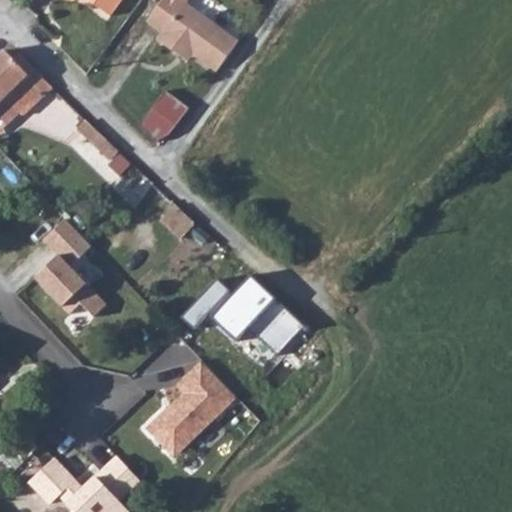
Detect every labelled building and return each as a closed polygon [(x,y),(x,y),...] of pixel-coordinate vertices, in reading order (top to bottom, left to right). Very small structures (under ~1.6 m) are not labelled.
[(71,0),(73,1),(73,0),(85,0),(109,17),(121,0),(71,0)] [(176,54),(182,47),(193,56),(216,73),(238,45),(178,0),(164,0),(147,22),(164,35),(159,41),(176,54)] [(176,54),(187,63),(193,56),(182,47),(176,54)] [(0,53),(0,101),(5,98),(18,112),(22,116),(51,88),(19,53),(13,60),(3,51),(0,53)] [(0,101),(0,129),(18,112),(5,98),(0,101)] [(78,130),(87,139),(97,130),(87,120),(85,123),(78,130)] [(87,139),(99,150),(108,140),(97,130),(87,139)] [(99,150),(108,159),(119,150),(108,140),(99,150)] [(65,219),(41,240),(57,256),(48,265),(51,268),(46,273),(43,269),(34,278),(68,315),(80,304),(92,317),(105,305),(69,267),(91,246),(65,219)] [(218,282),(182,321),(193,332),(206,320),(236,349),(253,329),(284,356),(310,327),(253,275),(230,296),(218,282)] [(163,410),(144,429),(169,454),(182,442),(186,445),(236,398),(200,360),(174,385),(184,395),(166,413),(163,410)] [(54,459),(29,482),(49,503),(59,494),(75,511),(128,511),(129,511),(118,500),(139,480),(117,456),(79,492),(70,483),(74,480),(54,459)]
